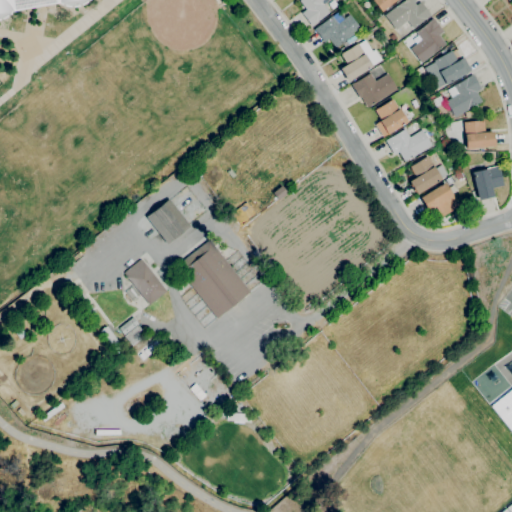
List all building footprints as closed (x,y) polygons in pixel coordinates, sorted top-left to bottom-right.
[(89,0),(88,1),(86,3),(83,5),(81,6),(78,7),(75,7),(72,8),(69,7),(66,7),(63,6),(61,5),(58,3),(38,7),(14,11),(12,13),(10,15),(7,17),(5,19),(2,20),(0,20),(0,0),(89,0)] [(312,26),(301,13),(306,9),(299,0),(329,0),(323,5),(329,12),(312,26)] [(396,0),(381,12),(372,0),(396,0)] [(395,30),(384,15),(403,0),(412,0),(416,5),(421,2),(431,15),(412,29),(407,21),(395,30)] [(335,48),(328,39),(324,42),(314,29),(332,16),(337,23),(349,14),(360,29),(335,48)] [(419,64),(408,49),(421,39),(415,32),(433,18),(443,31),(439,35),(446,44),(419,64)] [(393,42),(389,38),(394,34),(397,39),(393,42)] [(347,82),(339,69),(346,64),(340,54),(357,43),(358,44),(364,40),(371,52),(374,50),(380,60),(371,66),(372,67),(347,82)] [(439,71),(433,61),(451,51),(457,61),(463,57),(471,71),(445,85),(438,72),(439,71)] [(367,107),(361,98),(359,99),(351,85),(369,73),(374,81),(387,74),(397,89),(367,107)] [(454,118),(445,101),(451,98),(447,90),(453,86),(472,74),(480,89),(476,92),(481,102),(454,118)] [(435,107),(432,100),(440,96),(443,103),(435,107)] [(382,138),(374,124),(381,121),(374,110),(392,99),(398,109),(399,109),(407,122),(382,138)] [(466,149),(465,134),(464,134),(462,122),(483,120),(484,132),(493,131),(494,146),(466,149)] [(404,162),(398,152),(393,155),(385,140),(403,129),(408,137),(421,130),(431,145),(404,162)] [(416,195),(408,182),(416,177),(409,167),(426,156),(434,169),(441,165),(447,175),(440,179),(440,180),(416,195)] [(478,200),(471,172),(498,166),(503,186),(491,189),(493,197),(478,200)] [(457,181),(454,175),(459,172),(463,177),(457,181)] [(441,217),(434,206),(428,211),(420,198),(444,183),(458,206),(441,217)] [(278,200),(272,193),(281,186),(287,193),(278,200)] [(167,245),(145,217),(168,199),(190,227),(167,245)] [(216,318),(175,267),(208,240),(249,291),(216,318)] [(149,305),(123,273),(141,259),(166,291),(149,305)] [(91,321),(68,290),(75,285),(98,316),(91,321)] [(124,335),(119,328),(133,317),(138,324),(124,335)] [(132,346),(124,336),(138,325),(146,335),(132,346)] [(116,352),(100,331),(106,326),(122,347),(116,352)] [(20,339),(15,333),(21,328),(26,334),(20,339)] [(511,359),(503,367),(511,377),(511,359)] [(200,401),(189,389),(195,384),(206,396),(200,401)] [(511,387),(489,405),(511,434),(511,387)] [(135,414),(132,410),(152,395),(155,399),(135,414)] [(13,408),(10,405),(16,400),(19,403),(13,408)] [(201,426),(184,409),(189,403),(206,421),(201,426)] [(22,417),(17,411),(20,408),(25,414),(22,417)] [(511,511),(511,500),(509,503),(511,506),(503,511),(511,511)]
